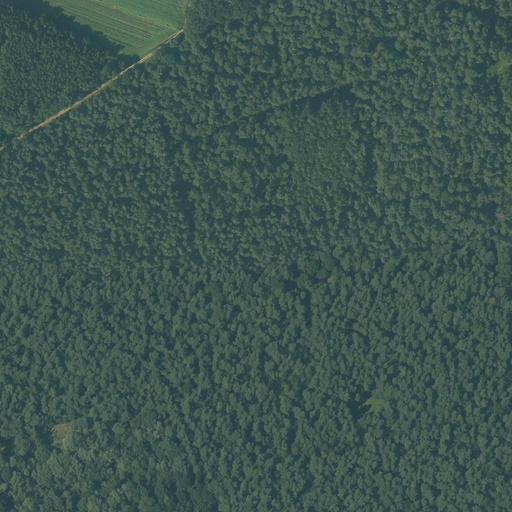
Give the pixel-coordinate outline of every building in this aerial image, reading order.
[(141,423),(134,425),(140,441),(146,443),(154,439),(156,435),(150,419),(143,422),(145,426),(142,427),(141,423)] [(110,434),(104,436),(110,452),(119,455),(128,452),(131,444),(124,428),(117,431),(118,435),(116,436),(115,432),(113,433),(114,437),(112,438),(110,434)] [(71,450),(65,453),(70,469),(79,472),(88,468),(92,461),(85,444),(78,447),(79,452),(77,453),(75,448),(74,449),(75,453),(72,454),(71,450)] [(153,464),(147,466),(152,482),(158,484),(169,479),(173,475),(166,458),(160,461),(161,465),(159,466),(157,462),(156,463),(157,467),(154,468),(153,464)] [(32,466),(25,469),(31,484),(40,488),(49,484),(52,477),(46,460),(39,463),(40,467),(38,468),(36,464),(34,465),(36,469),(33,470),(32,466)] [(114,480),(107,482),(113,498),(119,500),(130,495),(133,491),(127,474),(121,477),(122,481),(120,482),(118,478),(116,479),(118,483),(115,484),(114,480)] [(0,502),(1,503),(10,499),(14,492),(7,476),(0,478),(1,483),(0,483),(0,502)] [(75,495),(68,497),(73,511),(86,511),(91,510),(94,506),(88,490),(81,492),(83,496),(80,497),(79,493),(77,494),(79,498),(76,499),(75,495)] [(169,504),(163,506),(164,511),(187,511),(182,499),(176,501),(177,505),(175,506),(173,502),(172,503),(173,507),(171,508),(169,504)]
